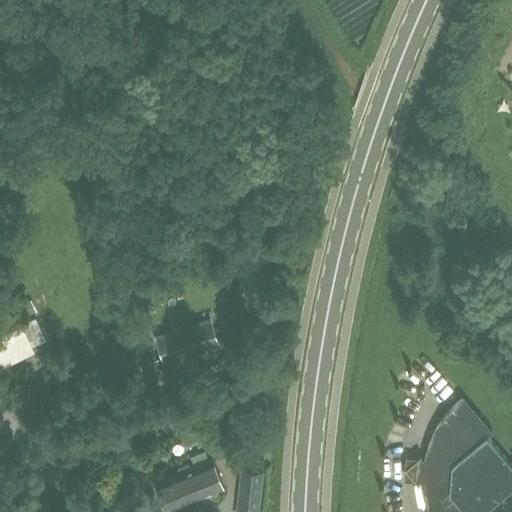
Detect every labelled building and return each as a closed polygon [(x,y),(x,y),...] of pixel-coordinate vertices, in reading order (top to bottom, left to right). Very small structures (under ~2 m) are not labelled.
[(0,370),(35,352),(22,327),(0,337),(0,370)] [(206,348),(219,344),(214,327),(193,334),(191,329),(180,333),(181,338),(160,344),(165,360),(142,367),(146,381),(175,371),(176,374),(195,368),(190,353),(196,352),(198,357),(208,354),(206,348)] [(432,511),(489,511),(490,511),(487,508),(511,486),(511,460),(487,432),(491,429),(470,405),(462,396),(448,411),(437,428),(426,458),(432,459),(431,477),(426,478),(426,487),(431,508),(432,511)] [(179,432),(184,445),(196,440),(190,427),(179,432)] [(191,480),(197,496),(224,484),(213,457),(202,461),(207,473),(191,480)] [(167,508),(197,496),(191,480),(207,473),(202,461),(193,465),(189,461),(178,466),(178,472),(156,481),(167,508)] [(237,511),(257,511),(262,472),(242,469),(237,511)]
